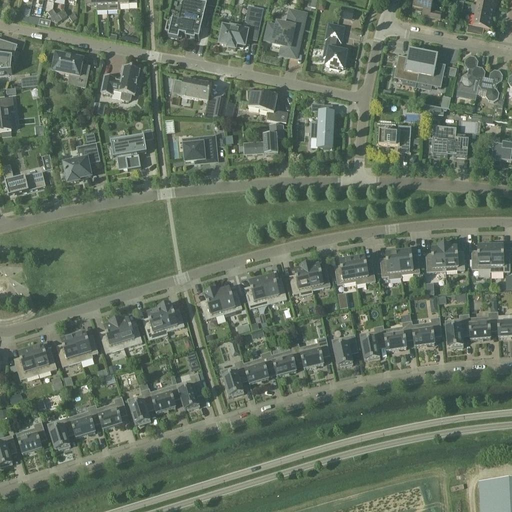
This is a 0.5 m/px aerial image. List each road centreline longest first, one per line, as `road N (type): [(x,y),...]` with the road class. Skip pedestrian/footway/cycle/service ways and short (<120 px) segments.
road 1 (residential): [(511,369),(418,378),(287,406),(0,494)]
road 2 (residential): [(511,224),(423,225),(259,251),(0,331)]
road 3 (tertiary): [(511,414),(350,441),(117,511)]
road 4 (residential): [(0,26),(364,100)]
road 5 (residential): [(0,226),(166,192),(357,178)]
road 6 (tertiary): [(162,511),(379,446),(511,426)]
road 7 (residential): [(357,178),(511,192)]
road 8 (residential): [(381,28),(504,53)]
